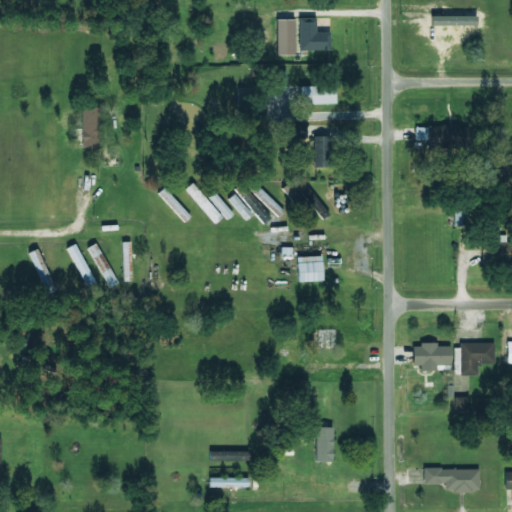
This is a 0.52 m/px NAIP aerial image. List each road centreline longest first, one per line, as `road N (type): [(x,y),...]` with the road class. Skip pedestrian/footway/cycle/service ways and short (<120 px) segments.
road 1 (residential): [(384,511),(380,0)]
road 2 (residential): [(511,76),(382,78)]
road 3 (residential): [(511,303),(383,304)]
